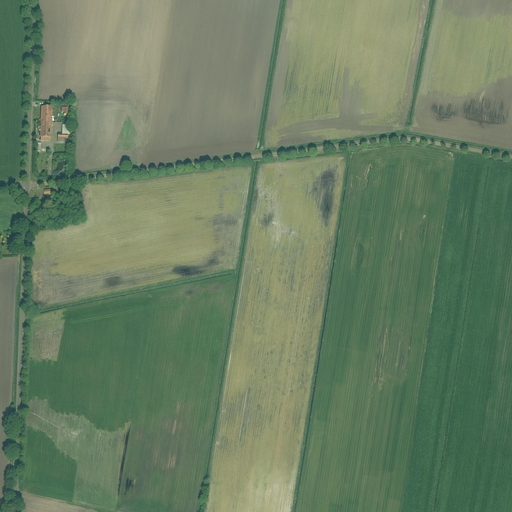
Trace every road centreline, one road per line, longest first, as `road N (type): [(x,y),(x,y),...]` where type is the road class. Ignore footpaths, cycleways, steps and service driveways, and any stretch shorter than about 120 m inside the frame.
road 1 (unclassified): [(394,135),(26,185)]
road 2 (unclassified): [(13,511),(26,185)]
road 3 (unclassified): [(26,185),(26,0)]
